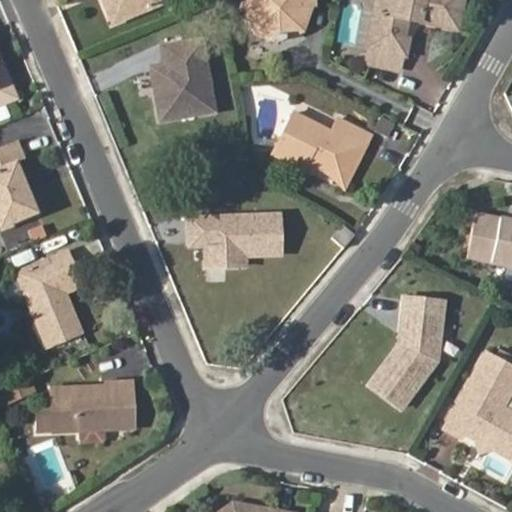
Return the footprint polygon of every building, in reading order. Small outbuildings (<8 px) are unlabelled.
[(100,0),(109,18),(115,19),(132,12),(135,17),(158,7),(155,0),(100,0)] [(246,0),(239,17),(244,17),(254,37),(278,45),(304,37),(298,31),(297,15),(316,13),(315,0),(246,0)] [(461,28),(466,0),(389,0),(387,15),(376,13),(370,50),(408,58),(411,40),(402,39),(403,29),(401,29),(403,18),(461,28)] [(389,0),(378,0),(376,13),(387,15),(389,0)] [(109,18),(113,27),(135,17),(132,12),(115,19),(109,18)] [(210,113),(213,112),(199,41),(196,42),(210,113)] [(158,122),(210,113),(196,42),(167,47),(170,66),(162,67),(149,68),(158,122)] [(167,47),(160,48),(162,67),(170,66),(167,47)] [(0,104),(14,99),(0,66),(0,104)] [(340,121),(333,136),(296,117),(274,159),(304,175),(308,167),(318,173),(330,179),(349,171),(360,151),(366,154),(374,138),(340,121)] [(25,159),(18,141),(0,148),(0,226),(37,210),(20,164),(25,159)] [(330,179),(347,195),(366,154),(360,151),(349,171),(330,179)] [(304,175),(313,181),(318,173),(308,167),(304,175)] [(279,255),(278,216),(245,217),(245,218),(244,257),(279,255)] [(245,218),(245,217),(222,218),(221,268),(243,267),(244,257),(245,218)] [(511,267),(511,224),(477,217),(469,259),(511,267)] [(205,268),(221,268),(222,218),(187,219),(188,240),(204,239),(204,246),(205,268)] [(339,252),(349,240),(337,230),(328,243),(339,252)] [(188,240),(189,247),(204,246),(204,239),(188,240)] [(82,285),(68,250),(14,273),(46,345),(83,331),(68,293),(82,285)] [(431,363),(436,304),(398,300),(396,319),(402,319),(400,339),(393,349),(366,388),(397,410),(431,363)] [(396,319),(393,349),(400,339),(402,319),(396,319)] [(511,412),(501,406),(511,384),(511,369),(483,354),(441,429),(457,439),(461,433),(473,440),(476,436),(487,442),(487,448),(511,461),(511,458),(511,412)] [(40,392),(35,380),(23,385),(28,397),(40,392)] [(104,382),(104,385),(50,388),(53,435),(137,430),(134,381),(104,382)] [(0,393),(5,406),(28,397),(23,385),(0,393)]
